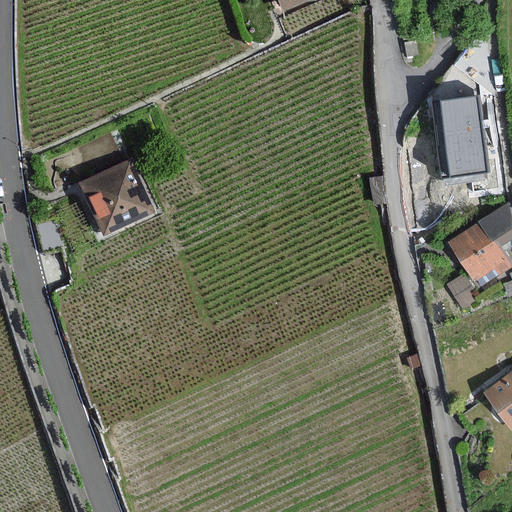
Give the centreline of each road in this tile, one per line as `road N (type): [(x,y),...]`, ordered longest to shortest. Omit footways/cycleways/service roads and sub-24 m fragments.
road 1 (tertiary): [(1,0),(15,220),(107,511)]
road 2 (unclassified): [(460,511),(412,289),(393,87)]
road 3 (unclassified): [(494,0),(511,167)]
road 4 (unclassified): [(393,87),(431,70),(473,0)]
